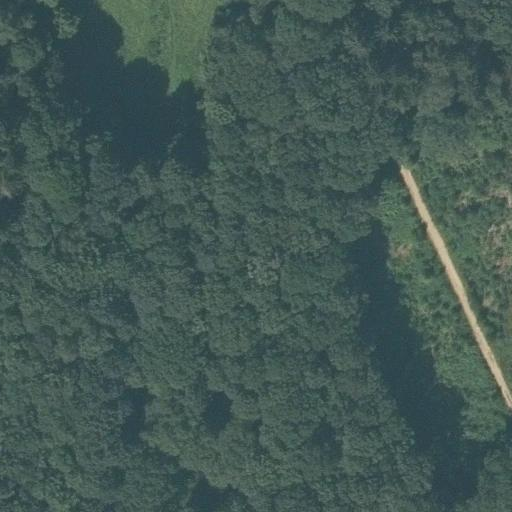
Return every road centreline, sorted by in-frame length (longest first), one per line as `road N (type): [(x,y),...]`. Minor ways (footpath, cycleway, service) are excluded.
road 1 (track): [(376,124),(302,297),(282,318),(247,329),(129,312)]
road 2 (track): [(511,396),(415,182),(376,124)]
road 3 (track): [(22,0),(83,213)]
road 4 (track): [(334,0),(376,124)]
